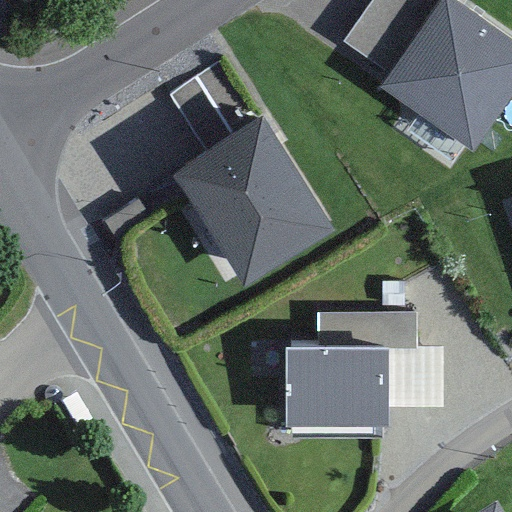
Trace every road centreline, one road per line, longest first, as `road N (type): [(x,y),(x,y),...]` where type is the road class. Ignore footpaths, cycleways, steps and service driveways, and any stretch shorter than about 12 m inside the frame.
road 1 (residential): [(0,123),(203,0)]
road 2 (residential): [(201,511),(86,320)]
road 3 (residential): [(86,320),(0,177)]
road 4 (residential): [(400,511),(427,480),(511,417)]
road 5 (residential): [(86,320),(0,405)]
